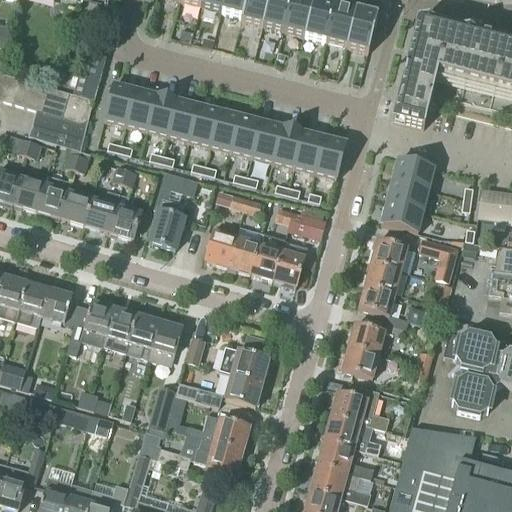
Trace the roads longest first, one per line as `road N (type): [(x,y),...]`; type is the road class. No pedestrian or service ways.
road 1 (residential): [(313,326),(365,133),(353,111),(134,58),(123,39),(133,0)]
road 2 (residential): [(313,326),(0,233)]
road 3 (residential): [(263,511),(313,326)]
